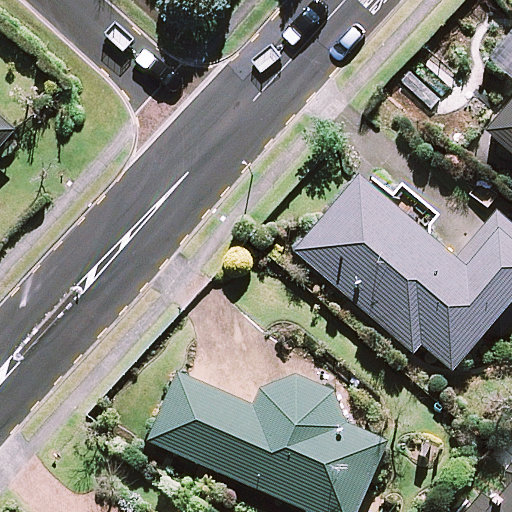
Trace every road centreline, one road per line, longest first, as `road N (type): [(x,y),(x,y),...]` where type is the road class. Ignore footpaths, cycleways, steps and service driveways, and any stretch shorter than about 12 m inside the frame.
road 1 (residential): [(0,372),(213,141)]
road 2 (residential): [(55,0),(213,141)]
road 3 (residential): [(213,141),(340,0)]
